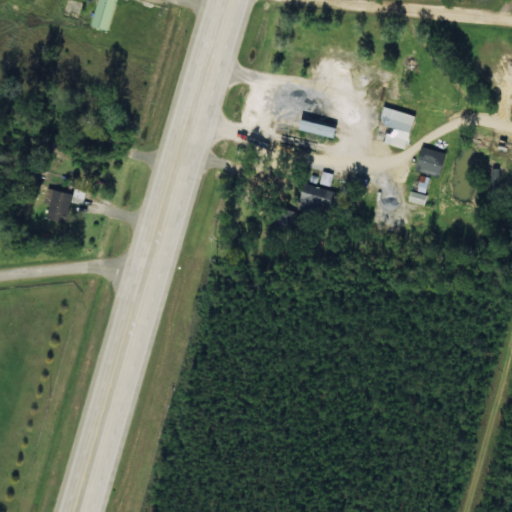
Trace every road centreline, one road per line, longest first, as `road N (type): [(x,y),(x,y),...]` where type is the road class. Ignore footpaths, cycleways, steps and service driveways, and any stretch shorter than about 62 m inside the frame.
road 1 (trunk): [(81,511),(230,0)]
road 2 (residential): [(511,191),(389,199),(185,155)]
road 3 (residential): [(0,289),(149,280)]
